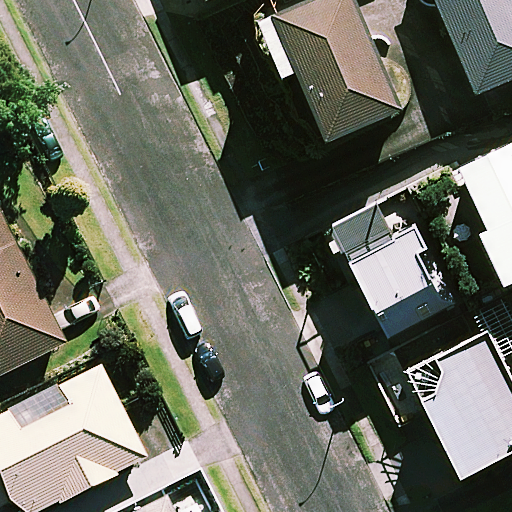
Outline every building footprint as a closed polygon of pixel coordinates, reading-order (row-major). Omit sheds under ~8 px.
[(273,0),(279,12),(260,21),(284,76),(297,70),(328,140),(404,106),(356,0),(273,0)] [(511,75),(511,0),(437,0),(476,91),(511,75)] [(511,149),(462,173),(488,227),(479,231),(504,282),(511,278),(511,149)] [(354,234),(385,311),(439,290),(408,213),(354,234)] [(0,377),(61,348),(0,223),(0,377)] [(511,448),(511,382),(485,329),(439,352),(431,335),(367,367),(395,422),(427,406),(462,474),(511,448)] [(104,371),(0,423),(0,511),(10,511),(58,511),(152,465),(104,371)] [(173,511),(169,503),(150,511),(173,511)]
